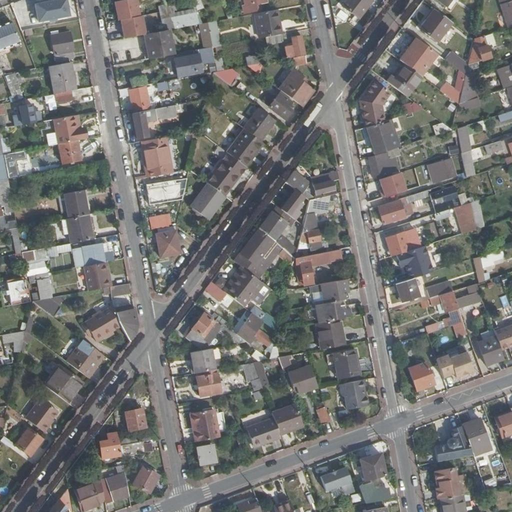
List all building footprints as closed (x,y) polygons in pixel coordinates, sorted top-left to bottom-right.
[(192,0),(196,9),(197,10),(203,8),(199,0),(192,0)] [(243,0),(245,7),(242,8),(243,15),(262,11),(261,3),(267,2),(266,0),(243,0)] [(373,2),(370,0),(348,0),(343,7),(356,17),(363,9),(366,11),(373,2)] [(436,0),(448,8),(454,0),(436,0)] [(511,0),(499,0),(510,30),(511,29),(511,0)] [(38,23),(69,17),(67,3),(57,5),(56,2),(35,6),(38,23)] [(176,30),(199,26),(203,25),(197,10),(196,9),(175,13),(172,3),(166,5),(176,30)] [(176,30),(166,5),(159,7),(162,19),(164,25),(165,32),(169,31),(176,30)] [(255,15),(260,40),(265,39),(280,36),(282,35),(281,27),(278,28),(275,11),(255,15)] [(453,25),(435,12),(420,30),(438,44),(453,25)] [(153,26),(151,15),(116,22),(117,30),(136,26),(137,29),(153,26)] [(0,26),(0,51),(20,43),(11,22),(0,26)] [(213,49),(221,47),(222,47),(218,22),(208,24),(213,49)] [(183,54),(213,49),(208,24),(203,25),(199,26),(201,40),(181,44),(183,54)] [(174,56),(183,54),(181,44),(201,40),(199,26),(176,30),(169,31),(174,56)] [(144,36),(149,61),(174,56),(169,31),(165,32),(144,36)] [(52,37),(55,55),(73,52),(74,52),(71,34),(52,37)] [(111,41),(114,62),(129,59),(128,50),(131,49),(133,57),(137,56),(136,47),(145,45),(143,36),(111,41)] [(280,36),(265,39),(266,46),(281,43),(280,36)] [(293,58),(306,56),(302,36),(292,38),(293,46),(285,48),(287,59),(293,58)] [(481,58),(482,62),(482,63),(491,60),(484,40),(475,43),(470,61),(473,61),(481,58)] [(405,65),(421,77),(437,55),(418,41),(402,62),(405,65)] [(216,67),(217,73),(225,71),(222,59),(220,59),(220,57),(218,58),(218,54),(222,54),(221,47),(213,49),(216,63),(216,67)] [(179,80),(204,75),(202,66),(216,63),(213,49),(183,54),(174,56),(179,80)] [(73,52),(55,55),(57,64),(74,61),(73,52)] [(453,53),(446,62),(465,77),(468,65),(453,53)] [(307,63),(306,56),(293,58),(295,66),(307,63)] [(246,60),(248,67),(253,66),(262,64),(260,57),(246,60)] [(26,61),(30,72),(37,70),(33,59),(26,61)] [(50,68),(55,95),(71,92),(76,91),(71,64),(50,68)] [(253,66),(248,67),(253,71),(258,75),(262,64),(253,66)] [(386,82),(408,98),(423,78),(421,77),(405,65),(395,78),(391,75),(386,82)] [(221,76),(231,84),(239,74),(229,66),(221,76)] [(288,97),(301,107),(312,91),(304,85),(300,82),(303,79),(294,72),(279,91),(288,97)] [(5,77),(15,103),(25,101),(19,87),(23,86),(19,74),(5,77)] [(461,95),(459,105),(478,99),(480,98),(473,75),(465,77),(461,95)] [(168,82),(158,84),(160,91),(170,90),(168,82)] [(367,127),(386,121),(383,105),(391,94),(375,82),(362,101),(367,127)] [(441,92),(459,105),(461,95),(447,84),(441,92)] [(131,91),(131,95),(134,111),(144,109),(144,106),(150,105),(147,88),(131,91)] [(237,92),(252,103),(254,100),(239,88),(237,92)] [(76,91),(71,92),(72,100),(85,97),(84,90),(76,91)] [(290,102),(279,94),(268,107),(285,120),(291,111),(286,107),(290,102)] [(478,99),(459,105),(461,113),(480,107),(478,99)] [(403,107),(405,115),(424,109),(413,102),(414,103),(410,104),(411,105),(403,107)] [(15,118),(17,128),(20,127),(42,123),(40,112),(34,113),(33,107),(20,109),(22,117),(15,118)] [(176,107),(133,115),(137,140),(148,138),(146,123),(177,117),(176,107)] [(258,108),(243,129),(244,130),(260,141),(275,121),(258,108)] [(511,113),(502,116),(504,122),(511,119),(511,113)] [(78,116),(72,118),(74,130),(81,129),(78,116)] [(55,121),(59,146),(77,142),(83,141),(81,129),(74,130),(72,118),(55,121)] [(402,147),(393,119),(391,120),(386,121),(367,127),(376,155),(402,147)] [(452,131),(443,123),(433,127),(436,136),(452,131)] [(465,127),(457,129),(458,137),(461,155),(476,150),(475,146),(468,148),(465,127)] [(244,130),(227,153),(228,153),(246,167),(263,144),(260,141),(244,130)] [(166,138),(142,143),(143,149),(149,179),(161,176),(173,174),(166,138)] [(182,142),(179,143),(178,138),(170,139),(172,153),(181,152),(180,148),(183,147),(182,142)] [(77,142),(59,146),(63,164),(81,161),(77,142)] [(501,142),(486,147),(488,155),(503,151),(501,142)] [(140,149),(146,178),(146,179),(149,179),(143,149),(140,149)] [(228,153),(206,183),(208,185),(225,197),(247,167),(246,167),(228,153)] [(369,159),(374,179),(392,175),(391,170),(398,168),(396,158),(388,160),(386,154),(369,159)] [(4,156),(8,181),(10,180),(16,179),(11,155),(4,156)] [(462,159),(461,155),(455,157),(461,180),(466,179),(462,159)] [(0,182),(8,181),(4,156),(0,156),(0,182)] [(452,158),(433,163),(439,182),(458,176),(452,158)] [(469,158),(462,159),(466,179),(473,177),(469,158)] [(190,171),(173,174),(161,176),(162,182),(147,184),(150,199),(184,194),(190,171)] [(339,180),(337,173),(321,177),(323,184),(332,181),(332,182),(339,180)] [(291,175),(285,183),(302,195),(307,188),(291,175)] [(16,179),(10,180),(13,201),(20,200),(16,179)] [(0,207),(4,206),(13,205),(8,181),(0,182),(0,207)] [(313,186),(317,199),(320,198),(335,194),(332,182),(332,181),(323,184),(313,186)] [(398,193),(401,200),(429,191),(440,187),(438,182),(421,187),(421,185),(398,193)] [(225,197),(208,185),(191,208),(208,221),(226,198),(225,197)] [(431,197),(437,214),(461,207),(458,196),(455,187),(431,195),(431,197)] [(429,191),(401,200),(379,207),(385,226),(407,219),(406,217),(415,214),(411,204),(431,197),(431,195),(429,191)] [(62,196),(66,221),(88,217),(83,192),(62,196)] [(467,194),(458,196),(461,207),(470,204),(467,194)] [(309,200),(306,215),(315,213),(319,213),(320,198),(317,199),(309,200)] [(471,203),(476,228),(483,227),(479,202),(471,203)] [(476,231),(471,204),(470,204),(461,207),(466,234),(476,231)] [(12,231),(17,230),(13,205),(4,206),(5,214),(9,213),(12,231)] [(259,230),(295,258),(297,248),(280,233),(287,224),(291,227),(296,221),(277,206),(259,230)] [(297,248),(295,258),(309,256),(306,246),(310,245),(311,250),(322,248),(315,213),(306,215),(297,248)] [(66,221),(71,245),(91,241),(88,229),(90,229),(88,217),(66,221)] [(16,255),(22,254),(17,230),(12,231),(16,255)] [(259,230),(234,263),(241,267),(244,270),(258,280),(277,256),(293,268),(295,259),(295,258),(259,230)] [(156,235),(160,258),(180,254),(176,231),(156,235)] [(393,257),(411,251),(405,233),(387,239),(393,257)] [(83,249),(86,266),(86,267),(105,264),(105,263),(101,245),(83,249)] [(410,281),(414,280),(434,273),(427,247),(397,256),(401,269),(406,267),(410,281)] [(47,249),(22,254),(23,263),(49,258),(47,249)] [(295,258),(295,259),(296,265),(294,265),(297,280),(302,279),(304,286),(313,284),(309,268),(321,266),(330,264),(330,263),(342,260),(340,249),(309,256),(295,258)] [(481,259),(483,270),(503,264),(500,253),(481,259)] [(105,264),(86,267),(84,268),(89,293),(109,289),(111,289),(110,279),(108,280),(105,264)] [(241,267),(228,284),(231,287),(244,270),(241,267)] [(226,295),(245,309),(263,284),(258,280),(244,270),(231,287),(228,284),(222,292),(226,295)] [(477,274),(480,284),(485,282),(484,274),(483,272),(477,274)] [(484,274),(485,282),(501,278),(503,277),(502,272),(490,276),(489,273),(484,274)] [(323,304),(344,300),(349,299),(345,280),(319,285),(323,304)] [(410,281),(398,285),(403,301),(419,296),(414,280),(410,281)] [(28,286),(27,281),(7,285),(10,304),(20,302),(19,296),(24,295),(24,294),(29,293),(28,286)] [(210,283),(205,290),(220,302),(226,295),(222,292),(210,283)] [(427,290),(430,300),(453,292),(459,291),(457,284),(444,288),(444,285),(427,290)] [(456,301),(459,309),(481,302),(481,304),(484,304),(477,285),(468,288),(470,297),(456,301)] [(111,289),(109,289),(111,298),(131,294),(129,286),(111,289)] [(454,327),(464,323),(459,309),(456,301),(453,292),(430,300),(432,307),(442,304),(445,313),(452,311),(454,317),(445,320),(448,329),(454,327)] [(39,302),(32,303),(53,319),(60,310),(48,300),(39,302)] [(319,324),(340,320),(353,317),(351,309),(349,309),(345,306),(344,300),(323,304),(315,306),(319,324)] [(121,329),(129,341),(134,333),(136,324),(134,311),(115,314),(113,307),(101,314),(100,313),(91,318),(92,320),(81,326),(89,339),(93,337),(97,344),(104,340),(105,341),(114,336),(113,335),(121,329)] [(222,325),(205,313),(186,337),(201,349),(205,342),(202,340),(208,332),(214,336),(218,330),(222,325)] [(236,336),(247,344),(248,345),(254,338),(266,347),(271,340),(257,329),(262,322),(252,314),(236,336)] [(497,328),(493,329),(496,338),(500,349),(511,345),(511,316),(495,323),(497,328)] [(318,324),(323,350),(345,346),(340,320),(319,324),(318,324)] [(458,338),(468,335),(464,323),(454,327),(458,338)] [(230,338),(233,334),(222,325),(218,330),(230,338)] [(5,355),(20,354),(25,332),(3,336),(5,355)] [(25,332),(20,354),(24,355),(27,347),(29,347),(35,339),(25,332)] [(275,340),(273,349),(278,348),(279,354),(292,353),(292,347),(286,347),(285,334),(277,336),(277,340),(275,340)] [(486,367),(504,360),(500,349),(496,338),(478,344),(486,367)] [(67,363),(89,380),(97,369),(96,368),(104,357),(83,341),(67,363)] [(11,359),(4,360),(0,345),(0,367),(12,365),(11,359)] [(190,362),(192,376),(204,373),(215,371),(211,350),(190,354),(192,362),(190,362)] [(260,361),(263,354),(254,350),(251,358),(260,361)] [(356,350),(332,355),(338,380),(360,375),(356,350)] [(456,378),(473,371),(467,353),(449,360),(456,378)] [(278,359),(285,378),(293,375),(288,362),(293,360),(292,356),(286,357),(278,359)] [(253,364),(261,386),(270,384),(261,362),(253,364)] [(252,383),(255,391),(263,390),(261,386),(253,364),(237,367),(238,371),(242,370),(247,383),(252,383)] [(434,385),(427,364),(409,370),(417,392),(434,385)] [(59,367),(44,387),(67,404),(81,384),(59,367)] [(215,371),(204,373),(205,377),(196,379),(200,397),(221,393),(216,371),(215,371)] [(318,388),(312,372),(290,380),(293,388),(296,387),(298,395),(318,388)] [(366,389),(364,381),(357,382),(340,386),(343,397),(345,399),(348,411),(367,407),(369,404),(367,398),(364,396),(363,390),(366,389)] [(38,401),(25,419),(44,433),(49,426),(48,425),(56,414),(38,401)] [(280,436),(303,428),(296,407),(272,415),(274,420),(280,436)] [(324,426),(331,424),(325,409),(318,411),(324,426)] [(511,435),(511,415),(510,410),(493,416),(501,439),(511,435)] [(142,411),(125,414),(129,432),(146,429),(142,411)] [(190,416),(195,443),(219,438),(214,411),(190,416)] [(463,424),(478,467),(484,465),(483,462),(486,460),(480,443),(482,442),(480,435),(487,433),(481,418),(463,424)] [(254,449),(281,439),(280,436),(274,420),(247,429),(254,449)] [(453,460),(474,457),(463,427),(451,432),(454,439),(453,439),(450,441),(449,445),(451,447),(439,449),(441,462),(453,460)] [(28,430),(15,447),(30,457),(42,440),(28,430)] [(118,442),(117,435),(107,437),(109,443),(99,445),(102,460),(121,456),(119,448),(118,442)] [(158,441),(157,435),(118,442),(119,448),(142,444),(158,441)] [(1,443),(10,449),(14,445),(5,438),(1,443)] [(119,448),(121,456),(121,459),(144,455),(142,444),(119,448)] [(213,446),(197,449),(200,465),(216,462),(213,446)] [(380,454),(359,458),(364,479),(384,474),(380,454)] [(424,465),(436,463),(435,456),(422,458),(424,465)] [(123,467),(111,469),(113,480),(125,477),(123,467)] [(441,499),(460,495),(454,468),(436,472),(435,474),(436,481),(439,483),(439,488),(436,489),(438,500),(441,499)] [(346,469),(312,481),(317,496),(341,487),(345,497),(355,494),(346,469)] [(148,493),(156,477),(143,470),(135,486),(148,493)] [(101,484),(105,503),(129,500),(125,477),(113,480),(101,482),(101,484)] [(491,481),(483,483),(486,490),(494,489),(491,481)] [(374,483),(359,486),(365,504),(391,498),(389,488),(376,491),(374,483)] [(99,505),(105,503),(101,484),(75,492),(80,509),(85,508),(86,510),(99,506),(99,505)] [(460,497),(460,495),(441,499),(443,511),(463,511),(472,510),(469,495),(460,497)] [(260,511),(256,500),(238,506),(239,511),(260,511)] [(67,511),(67,509),(58,502),(50,511),(67,511)] [(487,511),(492,511),(496,511),(494,503),(487,505),(487,511)]
